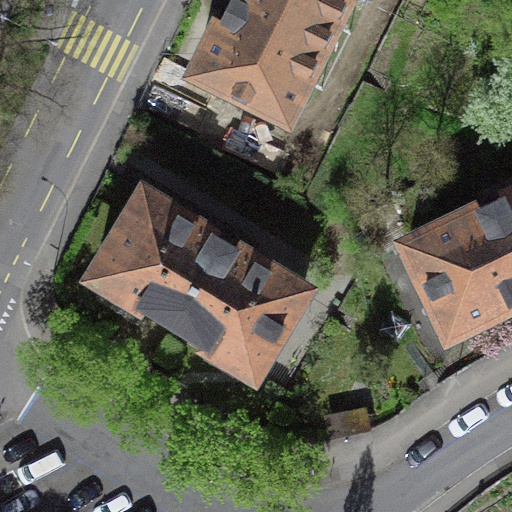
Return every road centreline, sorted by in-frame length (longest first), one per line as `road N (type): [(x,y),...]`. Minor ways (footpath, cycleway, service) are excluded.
road 1 (residential): [(251,511),(0,379)]
road 2 (secondary): [(114,0),(0,238)]
road 3 (residential): [(373,511),(511,415)]
